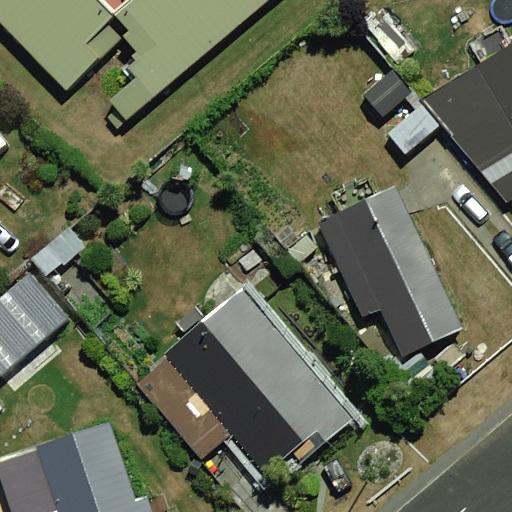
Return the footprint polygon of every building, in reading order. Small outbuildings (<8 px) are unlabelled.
[(0,0),(0,101),(98,199),(297,0),(113,0),(107,7),(100,0),(0,0)] [(511,204),(511,36),(400,90),(500,210),(511,204)] [(365,184),(275,221),(319,326),(342,317),(360,359),(427,331),(365,184)] [(221,282),(147,344),(256,472),(330,410),(221,282)] [(128,511),(102,421),(0,449),(0,498),(3,511),(128,511)]
